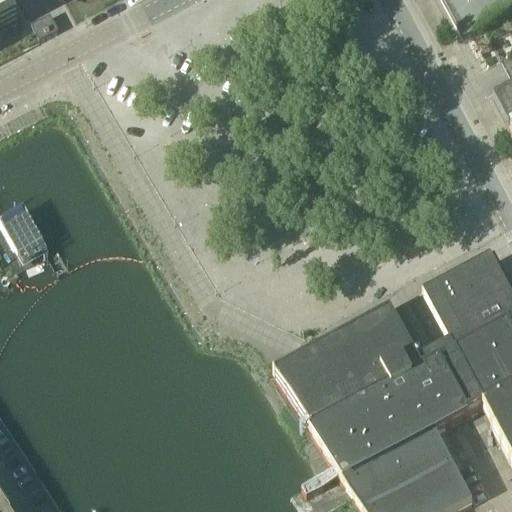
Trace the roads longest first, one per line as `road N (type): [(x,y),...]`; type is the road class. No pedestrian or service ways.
road 1 (unknown): [(158,154),(243,172),(403,267)]
road 2 (residential): [(511,221),(390,0)]
road 3 (residential): [(0,90),(178,0)]
